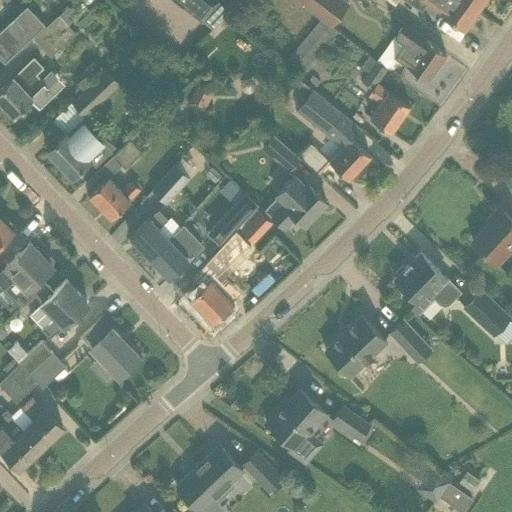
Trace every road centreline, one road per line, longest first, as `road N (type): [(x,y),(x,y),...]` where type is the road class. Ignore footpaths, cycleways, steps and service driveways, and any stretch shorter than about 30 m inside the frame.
road 1 (residential): [(214,365),(420,159),(511,32)]
road 2 (residential): [(214,365),(0,140)]
road 3 (residential): [(64,511),(214,365)]
